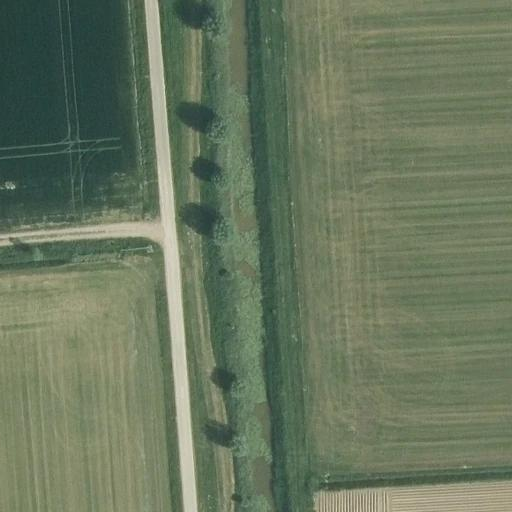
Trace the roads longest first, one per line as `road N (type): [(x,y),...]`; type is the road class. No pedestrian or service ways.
road 1 (unclassified): [(153,0),(190,511)]
road 2 (track): [(266,0),(300,511)]
